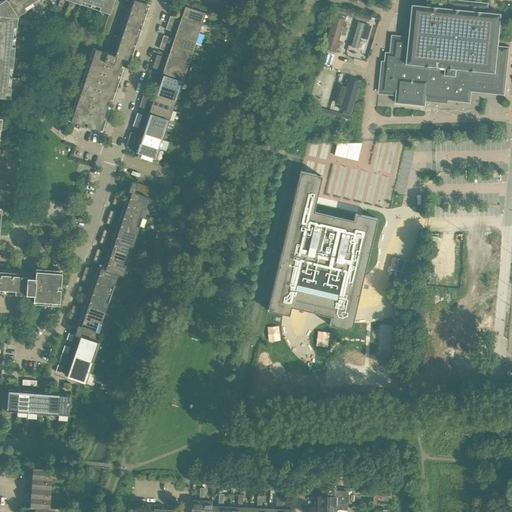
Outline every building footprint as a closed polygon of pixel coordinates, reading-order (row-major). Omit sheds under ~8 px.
[(42,0),(1,0),(0,1),(0,97),(9,98),(17,17),(26,11),(24,8),(35,0),(41,0),(42,0)] [(102,0),(91,0),(89,7),(99,11),(102,0)] [(113,0),(102,0),(99,11),(108,14),(109,14),(114,0),(113,0)] [(114,0),(109,14),(108,14),(102,33),(107,35),(118,2),(114,0)] [(135,0),(133,0),(125,25),(138,29),(146,4),(135,0)] [(489,3),(460,0),(427,0),(427,6),(413,5),(409,40),(394,38),(393,53),(390,53),(385,52),(384,62),(385,62),(382,91),(396,93),(396,96),(395,103),(425,106),(427,94),(437,95),(436,99),(470,103),(471,99),(471,92),(505,95),(510,47),(499,46),(502,14),(501,14),(488,12),(489,3)] [(185,6),(181,17),(201,23),(205,13),(185,6)] [(334,12),(343,14),(369,22),(370,17),(336,7),(334,12)] [(325,51),(335,54),(345,19),(335,16),(325,51)] [(181,17),(178,26),(198,33),(201,23),(181,17)] [(353,47),(359,49),(366,24),(360,22),(353,47)] [(70,122),(80,125),(83,126),(85,121),(87,122),(86,127),(99,131),(108,105),(106,104),(108,99),(110,99),(121,66),(119,66),(121,58),(127,60),(138,29),(125,25),(115,55),(95,49),(70,122)] [(178,26),(174,36),(195,43),(198,33),(178,26)] [(174,36),(171,46),(192,52),(195,43),(174,36)] [(225,42),(217,39),(215,46),(223,48),(225,42)] [(171,46),(168,55),(188,62),(192,52),(171,46)] [(168,55),(165,65),(185,71),(188,62),(168,55)] [(165,65),(161,75),(182,82),(185,71),(165,65)] [(314,95),(321,97),(328,72),(321,70),(314,95)] [(161,75),(158,84),(179,91),(182,82),(161,75)] [(342,105),(340,111),(351,114),(360,80),(350,77),(347,88),(338,85),(333,103),(342,105)] [(158,84),(155,94),(175,101),(179,91),(158,84)] [(155,94),(152,104),(172,110),(175,101),(155,94)] [(311,98),(308,110),(349,122),(351,118),(316,108),(318,100),(311,98)] [(152,104),(148,114),(169,121),(172,110),(152,104)] [(145,123),(165,130),(171,132),(174,123),(169,121),(148,114),(145,123)] [(145,123),(142,133),(162,140),(165,130),(145,123)] [(162,140),(142,133),(138,142),(159,149),(162,140)] [(138,153),(137,157),(158,164),(159,160),(156,159),(159,149),(138,142),(135,152),(138,153)] [(336,146),(334,155),(357,161),(362,143),(337,143),(336,146)] [(275,277),(268,310),(283,313),(288,315),(290,306),(331,315),(328,325),(350,330),(356,304),(363,276),(376,219),(355,214),(354,221),(313,211),(321,176),(300,171),(278,263),(275,276),(275,277)] [(128,192),(148,199),(153,200),(157,190),(132,181),(128,192)] [(117,191),(114,197),(112,204),(117,206),(122,192),(117,191)] [(128,192),(125,201),(145,208),(148,199),(128,192)] [(125,201),(122,210),(142,217),(145,208),(125,201)] [(110,210),(106,223),(111,225),(115,212),(110,210)] [(122,210),(118,220),(139,227),(142,217),(122,210)] [(118,220),(115,230),(135,237),(139,227),(118,220)] [(104,229),(99,243),(104,244),(108,231),(104,229)] [(115,230),(112,239),(132,246),(135,237),(115,230)] [(112,239),(108,249),(129,256),(132,246),(112,239)] [(97,249),(92,262),(97,263),(102,250),(97,249)] [(108,249),(105,258),(126,266),(129,256),(108,249)] [(410,261),(392,257),(387,281),(405,285),(410,261)] [(105,258),(102,268),(102,269),(118,274),(122,276),(126,266),(105,258)] [(86,267),(81,280),(86,282),(91,268),(86,267)] [(97,267),(94,276),(115,283),(118,274),(102,269),(102,268),(97,267)] [(27,278),(26,295),(33,295),(33,301),(59,303),(60,289),(55,289),(56,286),(60,286),(61,273),(35,271),(35,279),(27,278)] [(26,295),(27,278),(27,274),(7,272),(5,294),(26,295)] [(94,276),(91,287),(111,294),(115,283),(94,276)] [(84,288),(79,286),(75,299),(80,301),(84,288)] [(91,287),(88,295),(108,302),(111,294),(91,287)] [(88,295),(84,305),(105,313),(108,302),(88,295)] [(68,319),(73,320),(78,307),(73,305),(68,319)] [(84,305),(81,315),(101,322),(105,313),(84,305)] [(81,315),(78,324),(103,333),(98,331),(101,322),(81,315)] [(116,318),(114,323),(124,326),(126,321),(116,318)] [(74,335),(79,336),(99,343),(103,333),(78,324),(74,335)] [(79,336),(76,345),(96,353),(99,343),(79,336)] [(60,359),(64,360),(69,347),(64,345),(60,359)] [(76,345),(72,356),(93,363),(96,353),(76,345)] [(72,356),(69,365),(89,372),(93,363),(72,356)] [(89,372),(69,365),(66,375),(86,382),(89,372)] [(383,384),(384,371),(347,370),(347,382),(383,384)] [(6,411),(17,412),(18,390),(8,390),(8,392),(6,411)] [(17,412),(27,413),(28,391),(18,390),(17,412)] [(27,413),(37,413),(39,392),(28,391),(27,413)] [(37,413),(48,414),(49,393),(39,392),(37,413)] [(48,414),(58,415),(59,393),(49,393),(48,414)] [(59,393),(58,415),(68,416),(70,394),(59,393)] [(31,482),(31,488),(50,489),(52,470),(52,469),(32,468),(32,474),(28,474),(28,481),(31,482)] [(318,486),(317,507),(335,508),(335,510),(341,510),(341,505),(345,506),(346,490),(336,490),(336,487),(318,486)] [(29,507),(34,508),(54,510),(54,508),(49,508),(50,489),(31,488),(30,494),(27,493),(26,500),(30,501),(29,507)] [(190,511),(200,511),(201,501),(204,501),(204,494),(199,494),(199,500),(191,500),(190,511)] [(220,511),(220,506),(223,506),(223,500),(218,500),(218,506),(211,506),(212,501),(211,501),(210,511),(220,511)] [(200,511),(210,511),(211,501),(204,501),(201,501),(200,511)] [(229,511),(239,511),(240,507),(242,507),(242,501),(238,501),(237,507),(230,507),(229,511)] [(248,511),(258,511),(259,508),(261,508),(262,502),(257,502),(257,508),(249,508),(248,511)] [(268,511),(278,511),(278,509),(280,509),(281,503),(276,503),(276,509),(268,509),(268,511)]
